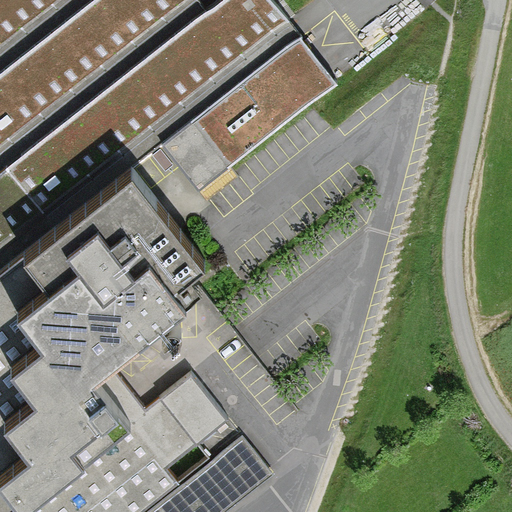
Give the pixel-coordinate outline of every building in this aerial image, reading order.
[(0,275),(30,253),(152,157),(303,39),(296,30),(289,21),(272,0),(226,0),(209,14),(0,176),(0,275)] [(0,176),(209,14),(197,0),(98,0),(0,76),(0,176)] [(0,0),(0,76),(98,0),(0,0)] [(303,39),(152,157),(187,202),(310,102),(338,84),(303,39)] [(152,157),(30,253),(52,282),(24,304),(49,336),(19,359),(44,390),(11,416),(34,446),(2,471),(5,475),(27,503),(142,412),(128,394),(106,366),(207,287),(195,271),(224,249),(206,227),(187,202),(152,157)] [(52,282),(30,253),(0,275),(0,468),(2,471),(34,446),(11,416),(44,390),(19,359),(49,336),(24,304),(52,282)] [(231,416),(196,370),(142,412),(27,503),(33,511),(142,511),(181,483),(167,465),(231,416)] [(218,511),(225,511),(275,473),(261,454),(207,497),(218,511)]
